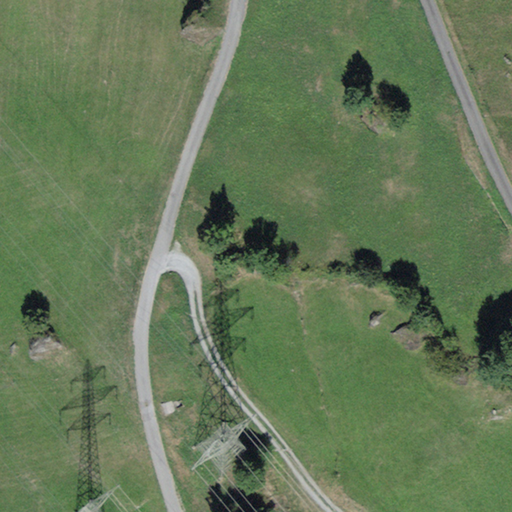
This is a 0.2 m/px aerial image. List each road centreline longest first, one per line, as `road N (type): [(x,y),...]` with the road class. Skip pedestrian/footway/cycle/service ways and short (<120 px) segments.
road 1 (unclassified): [(178,511),(145,385),(151,297),(228,77),(245,0)]
road 2 (track): [(159,274),(180,266),(195,271),(218,364),(334,511)]
road 3 (unclassified): [(433,0),(511,188)]
